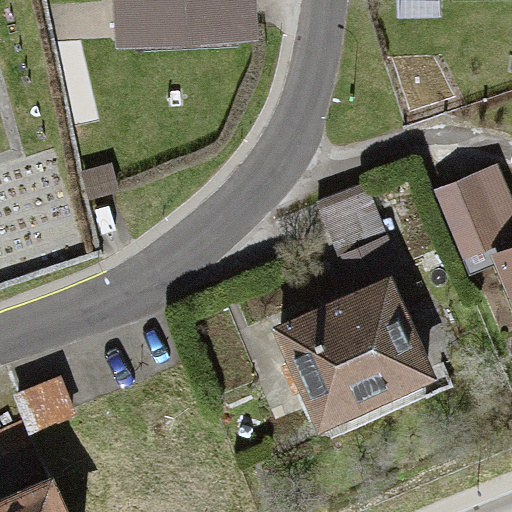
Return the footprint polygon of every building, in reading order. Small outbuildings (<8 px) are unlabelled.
[(266,0),(126,0),(128,40),(268,35),(266,0)] [(469,179),(434,193),(458,249),(493,235),(469,179)] [(511,248),(489,258),(511,313),(511,248)] [(380,285),(285,324),(327,425),(422,386),(380,285)] [(89,511),(77,483),(9,511),(89,511)]
